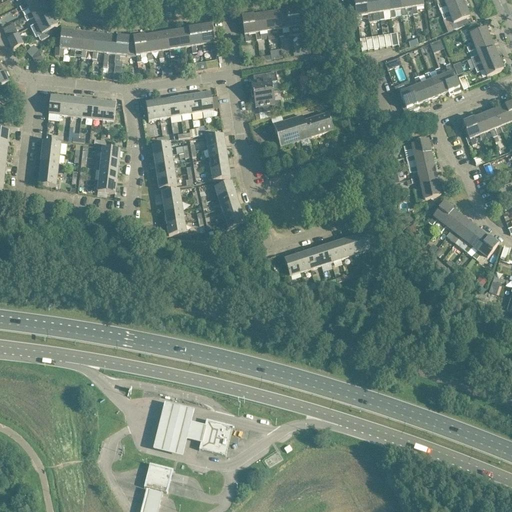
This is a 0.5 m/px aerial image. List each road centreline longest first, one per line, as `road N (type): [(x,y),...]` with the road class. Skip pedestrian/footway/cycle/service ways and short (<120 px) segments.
road 1 (primary): [(0,346),(250,394),(511,481)]
road 2 (primary): [(511,454),(266,371),(0,320)]
road 3 (residential): [(74,209),(131,210),(137,184),(127,88)]
road 4 (residential): [(74,209),(19,200),(31,81)]
road 5 (residential): [(248,195),(350,162),(367,218)]
road 6 (residential): [(248,195),(267,249),(367,218)]
road 7 (residential): [(511,245),(480,218),(435,116)]
road 8 (tertiary): [(216,0),(107,18),(70,0)]
road 9 (residential): [(227,73),(248,195)]
